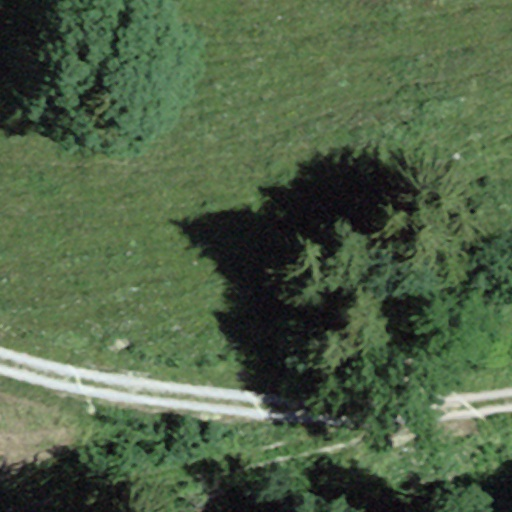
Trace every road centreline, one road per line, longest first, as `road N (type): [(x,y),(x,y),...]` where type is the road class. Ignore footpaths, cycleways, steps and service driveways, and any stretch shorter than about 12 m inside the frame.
road 1 (track): [(393,405),(306,408),(57,386),(0,367)]
road 2 (track): [(393,405),(248,457),(51,511)]
